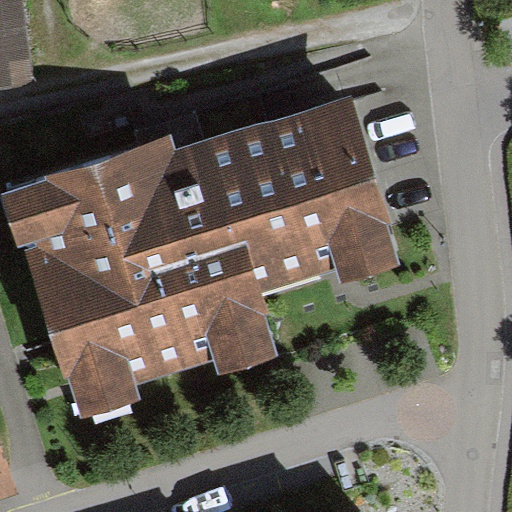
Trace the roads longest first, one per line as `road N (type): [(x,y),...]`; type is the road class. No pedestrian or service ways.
road 1 (residential): [(483,397),(399,413),(103,511)]
road 2 (residential): [(457,100),(483,397)]
